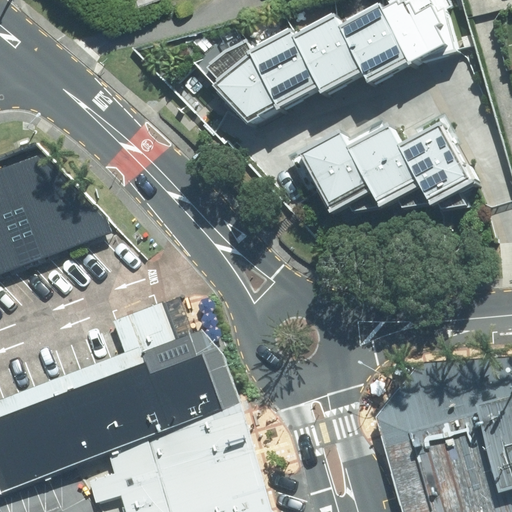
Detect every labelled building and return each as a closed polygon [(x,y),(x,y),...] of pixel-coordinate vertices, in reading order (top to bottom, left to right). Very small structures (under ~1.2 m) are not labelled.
[(251,42),(211,63),(223,86),(221,87),(254,129),(327,93),(330,99),(371,77),(377,87),(416,65),(418,68),(456,48),(446,29),(450,27),(434,0),(390,0),(346,24),(341,16),(300,38),(296,29),(256,51),(251,42)] [(337,217),(378,194),(387,211),(427,191),(437,210),(482,186),(450,126),(408,148),(398,128),(357,149),(349,133),(304,157),(337,217)] [(42,147),(0,163),(0,277),(119,233),(42,147)] [(0,403),(0,474),(5,489),(114,448),(227,406),(247,396),(231,355),(207,331),(184,340),(167,304),(117,322),(131,355),(0,403)] [(511,389),(507,371),(382,405),(413,511),(511,511),(511,460),(495,402),(511,396),(511,389)] [(286,511),(257,395),(227,406),(114,448),(136,511),(286,511)] [(511,396),(495,402),(511,460),(511,396)]
